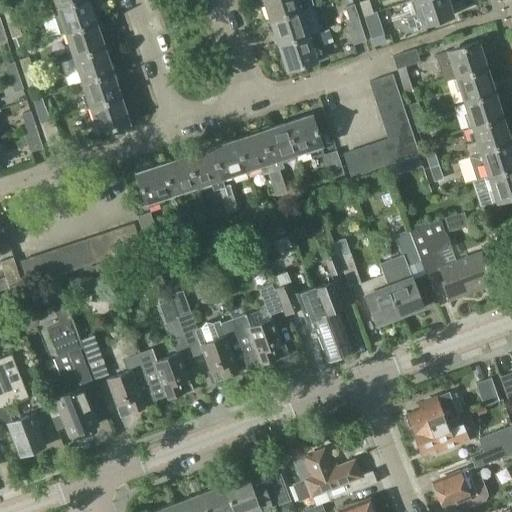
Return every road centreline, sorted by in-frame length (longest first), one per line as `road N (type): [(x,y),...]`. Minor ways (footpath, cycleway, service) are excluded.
road 1 (residential): [(90,481),(357,382)]
road 2 (residential): [(0,183),(170,124)]
road 3 (residential): [(357,382),(511,324)]
road 4 (residential): [(366,117),(351,75),(289,94),(248,95)]
road 5 (residential): [(410,511),(357,382)]
road 6 (residential): [(170,124),(131,0)]
